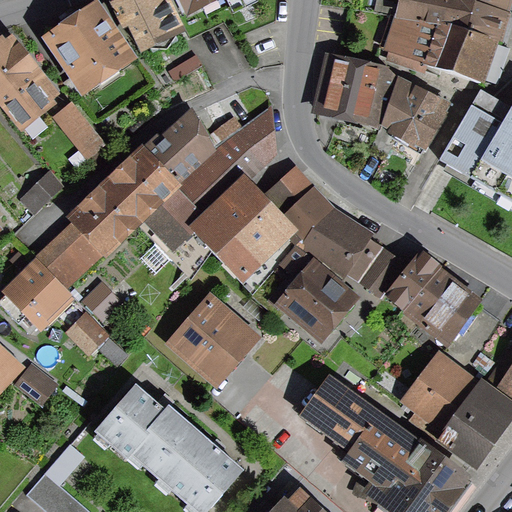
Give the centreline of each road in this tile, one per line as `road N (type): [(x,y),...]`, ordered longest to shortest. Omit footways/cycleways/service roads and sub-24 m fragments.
road 1 (residential): [(511,284),(313,159),(294,99),(304,0)]
road 2 (unknown): [(227,511),(256,468),(251,439),(144,339)]
road 3 (unknown): [(368,511),(258,400)]
